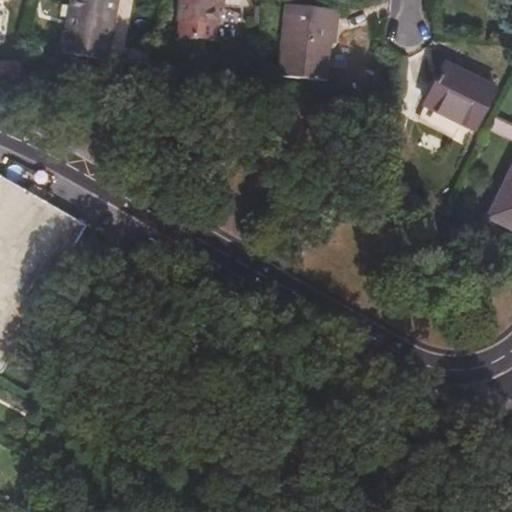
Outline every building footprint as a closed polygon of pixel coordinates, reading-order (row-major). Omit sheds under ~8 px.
[(116,0),(69,0),(66,14),(70,15),(64,50),(106,58),(116,0)] [(175,0),(174,19),(211,22),(212,0),(175,0)] [(327,12),(287,9),(285,39),(278,38),(275,78),(322,81),(327,12)] [(285,39),(287,9),(280,9),(278,38),(285,39)] [(211,22),(174,19),(174,30),(210,33),(211,22)] [(0,72),(16,73),(16,59),(0,58),(0,72)] [(451,69),(432,107),(471,128),(491,90),(451,69)] [(0,92),(0,110),(4,113),(11,99),(0,92)] [(66,115),(95,131),(106,111),(78,95),(66,115)] [(471,128),(432,107),(426,118),(465,139),(471,128)] [(91,138),(95,131),(66,115),(62,122),(91,138)] [(50,128),(37,120),(33,126),(47,133),(50,128)] [(511,161),(485,217),(511,230),(511,161)] [(0,372),(5,375),(88,228),(0,177),(0,372)]
